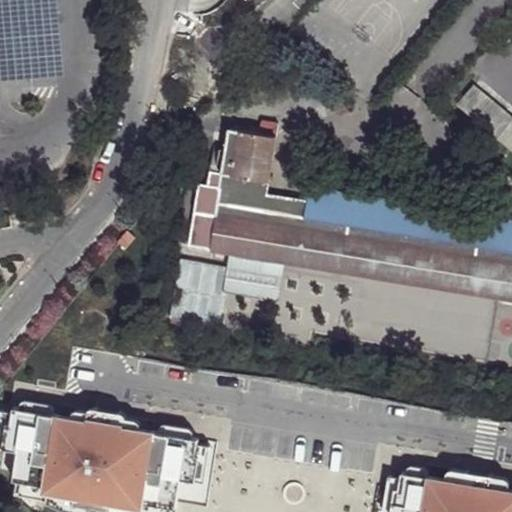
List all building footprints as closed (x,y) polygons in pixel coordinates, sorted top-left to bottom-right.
[(55,0),(0,0),(0,79),(62,74),(55,0)] [(511,114),(477,85),(460,106),(511,148),(511,114)] [(278,135),(229,127),(224,154),(221,171),(209,169),(207,182),(200,181),(195,209),(217,213),(210,252),(227,254),(226,261),(222,260),(220,268),(236,271),(239,256),(511,299),(511,215),(510,220),(486,217),(487,211),(313,183),(311,200),(269,193),(278,135)] [(220,143),(214,142),(209,169),(221,171),(224,154),(219,154),(220,143)] [(511,215),(487,211),(486,217),(510,220),(511,215)] [(118,241),(127,248),(136,236),(128,229),(118,241)] [(220,268),(222,260),(184,253),(172,314),(211,321),(220,268)] [(23,404),(23,407),(53,412),(54,409),(49,402),(30,399),(23,404)] [(23,407),(14,405),(13,411),(11,421),(7,421),(3,446),(18,449),(13,479),(17,479),(45,484),(44,490),(76,495),(74,502),(110,508),(112,500),(143,506),(144,500),(173,505),(176,505),(181,475),(196,478),(200,452),(196,451),(198,440),(199,435),(193,434),(159,429),(140,426),(125,423),(125,421),(88,415),(88,417),(72,415),(53,412),(23,407)] [(73,412),(72,415),(88,417),(88,415),(125,421),(125,423),(140,426),(141,423),(136,416),(127,414),(123,409),(94,405),(88,408),(80,407),(73,412)] [(11,421),(13,411),(0,409),(0,411),(0,445),(3,446),(7,421),(11,421)] [(160,426),(159,429),(193,434),(193,431),(189,425),(166,421),(160,426)] [(211,443),(198,440),(196,451),(200,452),(196,478),(205,479),(211,443)] [(407,465),(406,469),(427,472),(428,469),(425,464),(411,461),(407,465)] [(406,469),(402,468),(401,474),(399,485),(395,484),(391,510),(403,511),(511,511),(511,485),(508,485),(446,475),(427,472),(406,469)] [(446,472),(446,475),(508,485),(509,482),(507,477),(450,468),(446,472)] [(399,485),(401,474),(389,472),(383,509),(391,510),(395,484),(399,485)] [(15,493),(74,502),(76,495),(44,490),(45,484),(17,479),(15,493)] [(112,500),(110,508),(133,511),(171,511),(173,505),(144,500),(143,506),(112,500)]
